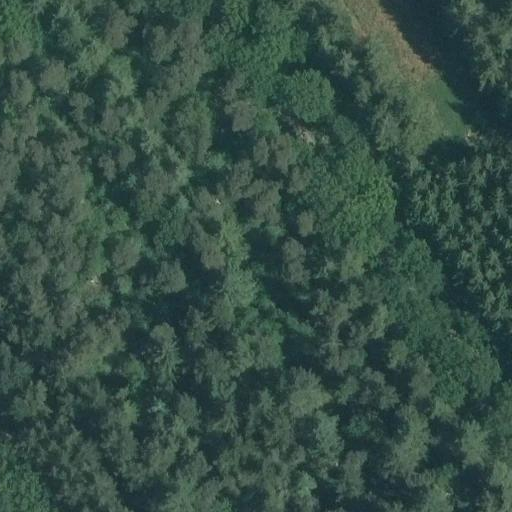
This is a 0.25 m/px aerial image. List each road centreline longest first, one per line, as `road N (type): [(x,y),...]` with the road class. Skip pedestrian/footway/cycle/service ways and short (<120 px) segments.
road 1 (track): [(511,166),(360,185),(340,196),(12,445)]
road 2 (track): [(511,447),(206,0)]
